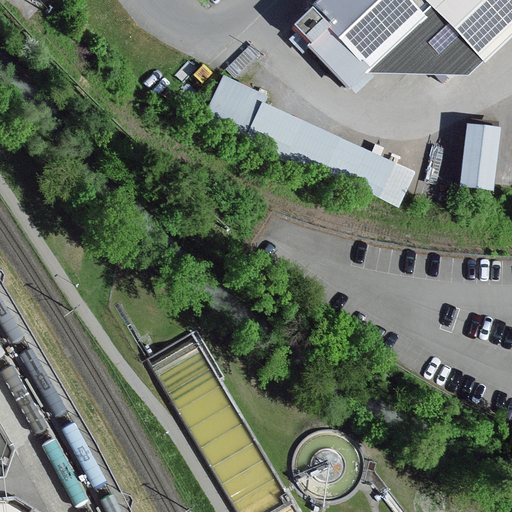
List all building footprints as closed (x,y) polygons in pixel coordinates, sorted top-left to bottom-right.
[(511,0),(321,0),(290,29),(346,90),(366,72),(432,10),(443,22),(483,65),(511,37),(511,0)] [(432,10),(366,72),(377,84),(443,22),(432,10)] [(442,78),(464,70),(458,56),(436,64),(442,78)] [(238,142),(260,97),(221,78),(199,123),(238,142)] [(413,175),(261,106),(243,145),(286,165),(288,162),(321,177),(323,172),(398,207),(413,175)] [(498,129),(466,126),(459,191),(492,194),(498,129)]
